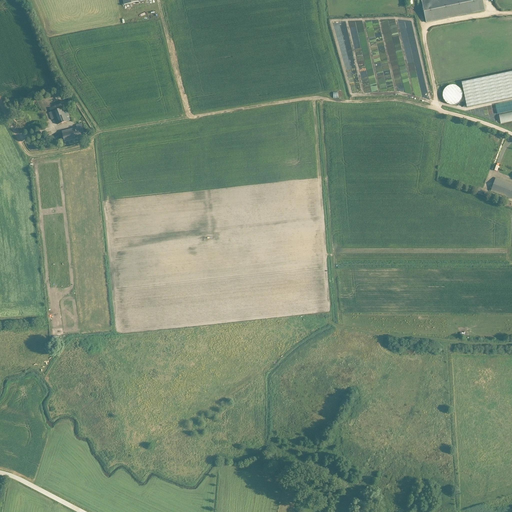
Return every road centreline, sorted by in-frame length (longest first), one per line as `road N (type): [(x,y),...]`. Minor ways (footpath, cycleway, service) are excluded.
road 1 (track): [(0,101),(32,155),(71,150),(106,130),(299,99),(398,100),(438,110)]
road 2 (unknown): [(438,110),(421,29),(497,13)]
